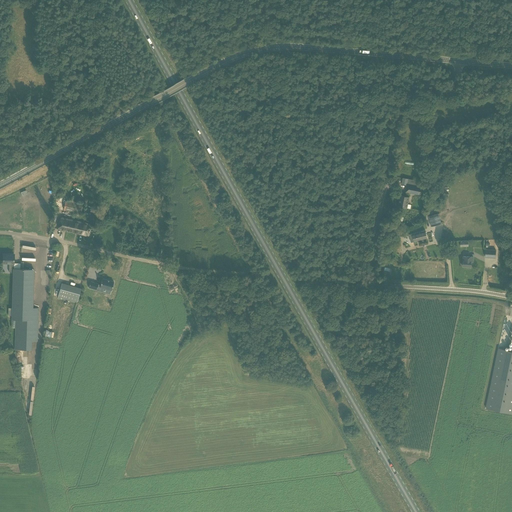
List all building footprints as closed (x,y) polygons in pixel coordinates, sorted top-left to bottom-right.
[(401,183),(401,184),(407,185),(406,192),(410,193),(421,195),(422,187),(416,186),(417,181),(402,178),(401,183)] [(439,182),(437,188),(440,188),(439,194),(448,197),(449,194),(446,193),(447,187),(444,186),(446,180),(444,180),(443,180),(442,183),(439,182)] [(398,206),(406,208),(409,197),(399,195),(398,200),(399,200),(398,206)] [(64,210),(81,213),(83,203),(66,200),(66,199),(56,198),(55,207),(64,209),(64,210)] [(95,218),(96,209),(84,208),(83,217),(95,218)] [(428,216),(431,227),(442,224),(442,222),(441,223),(439,214),(428,216)] [(58,229),(88,236),(91,225),(60,218),(58,229)] [(409,235),(411,242),(427,238),(425,231),(409,235)] [(485,258),(495,258),(496,250),(485,249),(485,258)] [(17,350),(32,350),(32,341),(38,341),(39,308),(32,308),(34,275),(34,270),(14,269),(14,254),(3,254),(3,263),(9,263),(9,272),(13,272),(12,308),(8,308),(8,316),(12,316),(11,320),(15,320),(14,343),(17,343),(17,350)] [(467,268),(470,268),(470,267),(471,267),(471,262),(473,262),(473,257),(463,256),(462,266),(467,267),(467,268)] [(90,281),(88,288),(96,290),(97,287),(100,287),(104,289),(107,289),(106,293),(110,294),(111,290),(111,291),(114,282),(102,279),(100,285),(98,284),(90,281)] [(65,299),(77,302),(80,288),(62,283),(57,298),(64,300),(65,299)] [(498,348),(486,408),(511,413),(511,346),(511,351),(498,348)]
